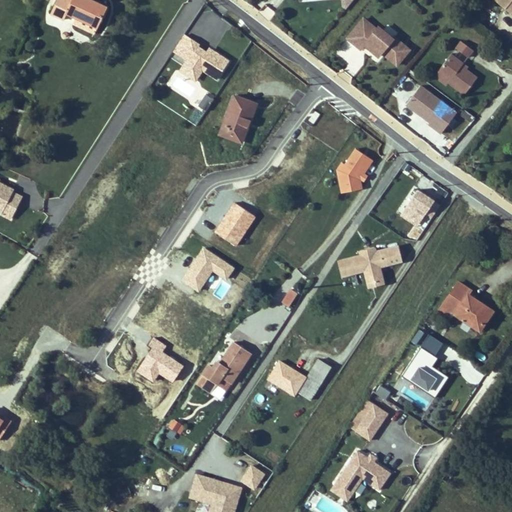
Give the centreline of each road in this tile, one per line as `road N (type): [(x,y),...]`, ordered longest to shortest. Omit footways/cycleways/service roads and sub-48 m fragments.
road 1 (unknown): [(89,362),(212,188),(267,167),(322,80)]
road 2 (unknown): [(204,0),(39,248),(0,292)]
road 3 (unclassified): [(214,0),(437,165)]
road 4 (unknown): [(402,138),(264,357)]
road 5 (unknown): [(511,337),(391,511)]
road 6 (unknown): [(462,182),(377,310)]
